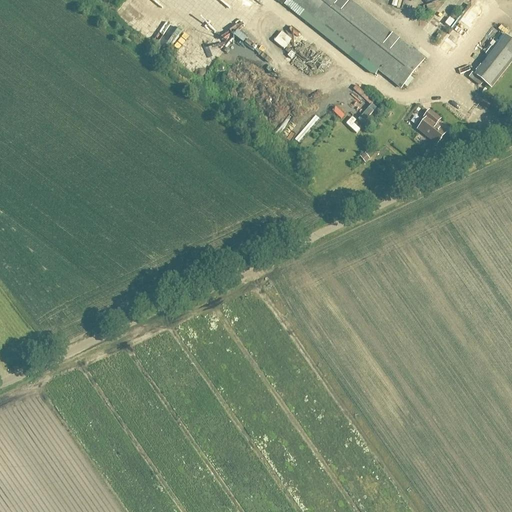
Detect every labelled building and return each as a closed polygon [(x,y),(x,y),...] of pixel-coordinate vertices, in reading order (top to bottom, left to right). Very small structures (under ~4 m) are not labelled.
[(240,0),(241,0),(239,6),(249,9),(251,0),(240,0)] [(288,0),(402,90),(426,60),(351,0),(288,0)] [(144,13),(148,17),(156,9),(152,5),(144,13)] [(133,6),(124,16),(135,26),(144,16),(133,6)] [(163,26),(167,16),(162,14),(158,24),(163,26)] [(450,17),(444,24),(453,31),(458,24),(450,17)] [(492,89),(511,64),(511,40),(508,37),(476,76),(492,89)] [(203,75),(217,54),(211,50),(206,56),(199,52),(197,55),(184,47),(180,54),(187,59),(184,63),(203,75)] [(482,81),(475,75),(473,73),(469,78),(478,85),(482,81)] [(437,145),(447,133),(437,125),(441,119),(430,111),(424,119),(426,120),(418,130),(437,145)] [(336,133),(332,137),(341,145),(345,141),(336,133)] [(319,150),(322,156),(328,153),(324,147),(319,150)]
